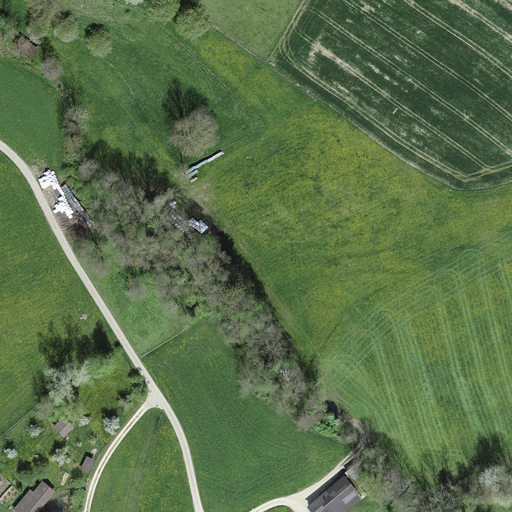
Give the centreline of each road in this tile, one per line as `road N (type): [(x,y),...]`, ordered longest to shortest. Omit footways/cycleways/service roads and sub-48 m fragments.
road 1 (track): [(310,396),(360,430),(361,442),(303,499),(259,511)]
road 2 (track): [(87,511),(107,455),(154,388)]
